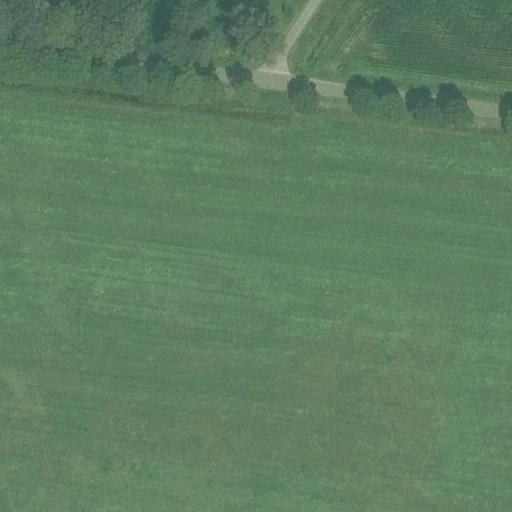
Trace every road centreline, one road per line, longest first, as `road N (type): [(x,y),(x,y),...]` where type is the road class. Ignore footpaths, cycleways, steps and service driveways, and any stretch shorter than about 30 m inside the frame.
road 1 (unclassified): [(0,49),(265,84)]
road 2 (unclassified): [(265,84),(511,116)]
